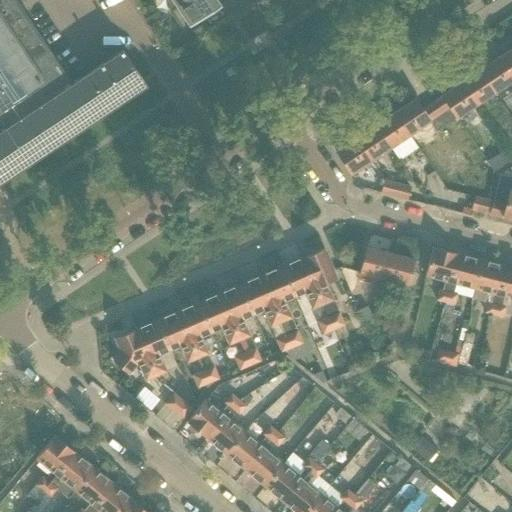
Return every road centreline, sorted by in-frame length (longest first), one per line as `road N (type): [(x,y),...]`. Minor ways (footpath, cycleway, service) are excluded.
road 1 (tertiary): [(0,308),(283,115)]
road 2 (residential): [(218,511),(79,398),(0,312)]
road 3 (tertiary): [(283,115),(458,0)]
road 4 (residential): [(345,205),(511,248)]
